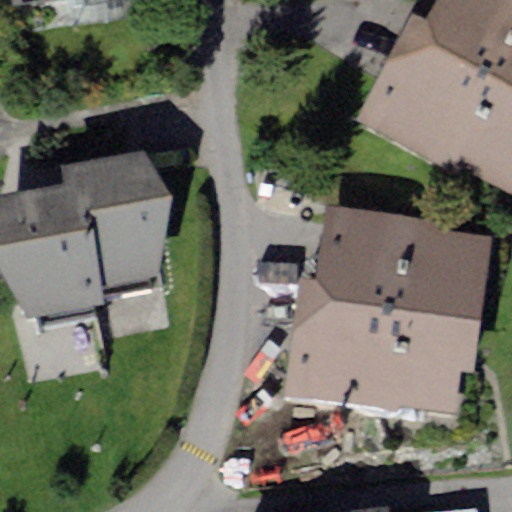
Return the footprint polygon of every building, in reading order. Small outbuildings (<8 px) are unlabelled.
[(511,0),(436,0),(425,20),(410,12),(401,31),(511,87),(511,0)] [(511,87),(401,31),(356,117),(509,196),(511,189),(511,87)] [(146,154),(60,164),(63,185),(67,217),(94,214),(103,286),(158,280),(170,197),(146,154)] [(67,217),(63,185),(0,196),(0,274),(25,318),(104,305),(103,286),(94,214),(67,217)] [(440,220),(327,207),(318,281),(300,279),(297,297),(480,320),(491,238),(438,232),(440,220)] [(473,374),(480,320),(297,297),(285,396),(454,418),(460,372),(473,374)]
